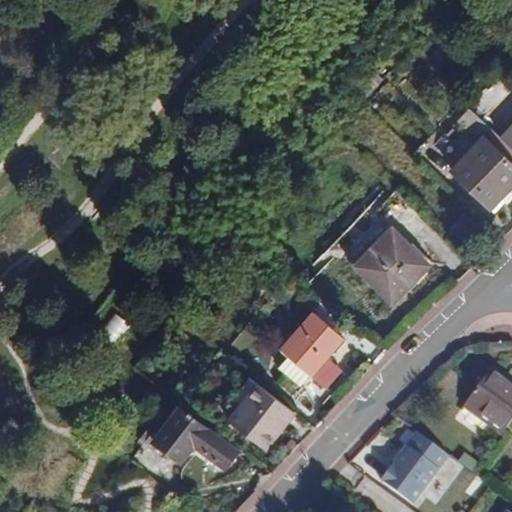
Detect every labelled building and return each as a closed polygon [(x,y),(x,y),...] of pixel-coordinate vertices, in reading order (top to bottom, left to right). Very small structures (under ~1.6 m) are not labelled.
[(511,148),(501,139),(470,109),(462,118),(483,137),(511,163),(511,148)] [(511,127),(501,139),(511,148),(511,127)] [(500,197),(498,195),(511,180),(511,163),(483,137),(450,170),(490,209),(500,197)] [(391,302),(428,264),(392,228),(355,266),(391,302)] [(186,251),(194,242),(182,232),(174,241),(186,251)] [(300,387),(343,338),(313,312),(281,350),(288,357),(278,367),(300,387)] [(117,342),(131,324),(117,313),(103,330),(117,342)] [(194,381),(213,359),(203,351),(184,374),(194,381)] [(511,383),(491,368),(463,407),(501,434),(511,418),(511,383)] [(257,380),(227,418),(268,450),(298,411),(257,380)] [(224,470),(239,452),(180,405),(152,441),(180,463),(194,446),(224,470)] [(420,505),(450,452),(412,430),(382,483),(420,505)] [(477,500),(486,484),(473,476),(463,492),(477,500)]
